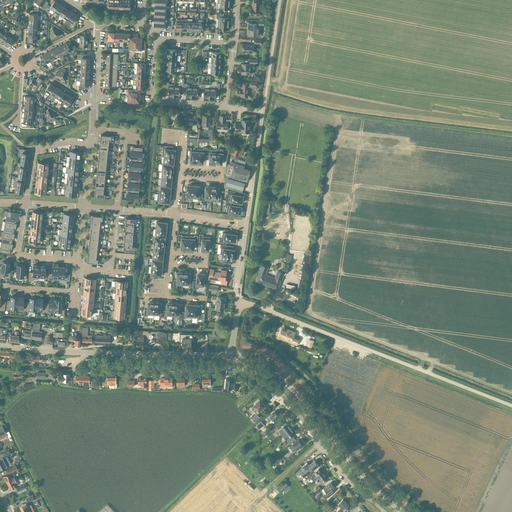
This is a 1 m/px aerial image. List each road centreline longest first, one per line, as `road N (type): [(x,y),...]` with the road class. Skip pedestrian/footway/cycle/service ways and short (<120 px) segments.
road 1 (unclassified): [(511,405),(237,302)]
road 2 (tertiary): [(400,511),(285,383),(229,356)]
road 3 (tertiary): [(229,356),(0,346)]
road 4 (residential): [(384,511),(347,481),(285,398),(229,356)]
road 5 (unclassified): [(245,225),(262,111),(225,106)]
road 6 (residential): [(225,106),(152,101),(155,38)]
